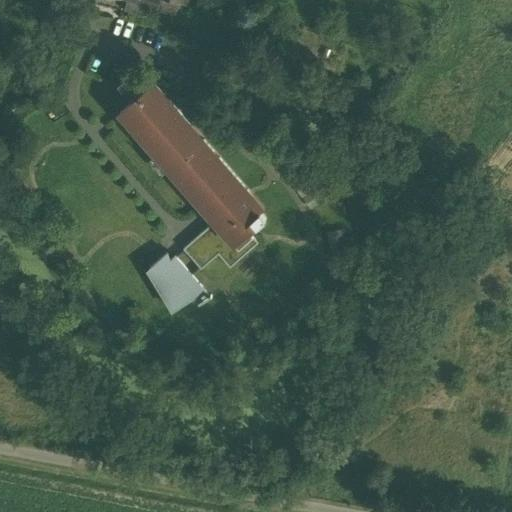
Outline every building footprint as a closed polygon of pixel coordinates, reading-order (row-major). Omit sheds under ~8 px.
[(151,8),(126,0),(124,9),(148,17),(151,8)] [(126,0),(151,8),(157,10),(160,0),(126,0)] [(178,4),(163,0),(160,0),(157,10),(174,15),(178,4)] [(190,123),(169,100),(167,102),(162,95),(164,94),(154,82),(139,95),(141,97),(136,102),(134,100),(119,113),(129,124),(131,122),(136,128),(135,130),(155,154),(157,152),(170,167),(168,169),(179,181),(181,180),(186,186),(185,188),(221,229),(244,255),(258,242),(249,231),(255,226),(256,227),(266,218),(245,195),(249,191),(219,157),(217,159),(212,153),(214,151),(203,138),(200,140),(187,125),(190,123)] [(214,235),(207,227),(183,248),(202,268),(219,254),(230,267),(244,255),(221,229),(214,235)] [(210,295),(175,255),(170,260),(166,255),(168,253),(167,252),(150,267),(169,299),(166,301),(173,310),(195,297),(199,304),(212,296),(211,294),(210,295)]
